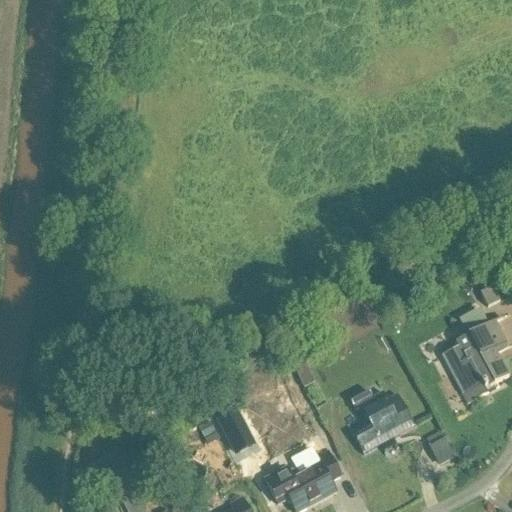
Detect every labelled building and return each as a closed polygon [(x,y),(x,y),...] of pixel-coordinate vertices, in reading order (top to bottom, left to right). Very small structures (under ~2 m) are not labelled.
[(495,290),(479,297),(487,312),(502,304),(495,290)] [(460,338),(479,328),(472,314),(453,323),(460,338)] [(497,389),(509,383),(497,360),(509,353),(495,326),(456,347),(458,352),(441,361),(468,410),(499,393),(497,389)] [(298,383),(304,393),(315,388),(309,377),(298,383)] [(298,413),(307,405),(297,394),(288,402),(298,413)] [(394,444),(415,433),(397,401),(387,406),(383,398),(371,404),(367,397),(350,406),(355,417),(360,415),(370,433),(353,442),(363,460),(380,451),(382,457),(397,449),(394,444)] [(445,445),(440,436),(425,444),(431,453),(445,445)] [(330,487),(341,481),(328,457),(317,463),(320,468),(298,480),(296,476),(291,474),(287,476),(286,473),(264,485),(277,509),(287,503),(291,511),(307,511),(335,497),(330,487)] [(246,511),(242,503),(230,509),(231,511),(246,511)]
